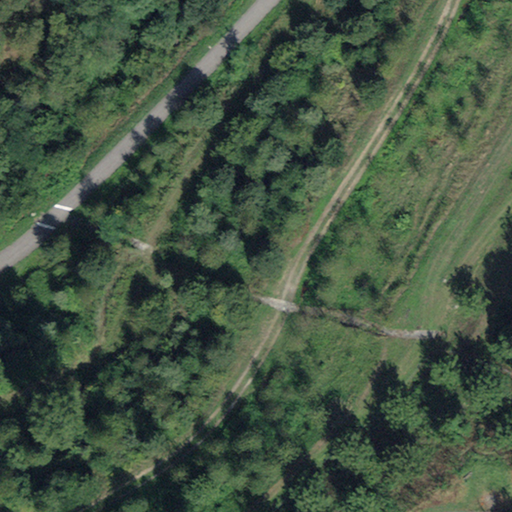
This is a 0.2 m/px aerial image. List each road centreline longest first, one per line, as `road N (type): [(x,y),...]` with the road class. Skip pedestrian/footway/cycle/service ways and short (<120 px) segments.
road 1 (track): [(91,511),(186,448),(249,376),(305,261),(455,0)]
road 2 (track): [(511,199),(399,371),(261,511)]
road 3 (unclassified): [(0,261),(44,227),(267,0)]
road 4 (track): [(414,347),(443,255),(511,150)]
